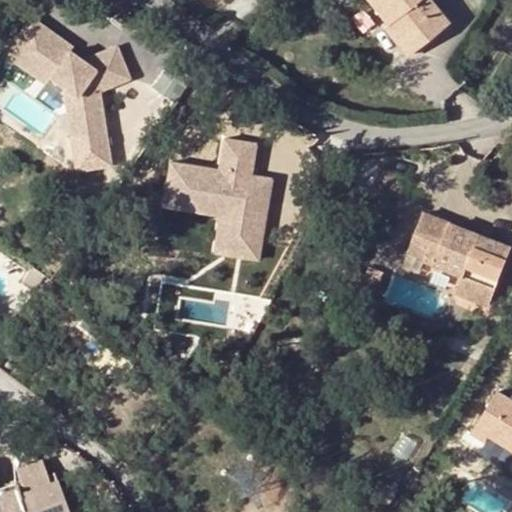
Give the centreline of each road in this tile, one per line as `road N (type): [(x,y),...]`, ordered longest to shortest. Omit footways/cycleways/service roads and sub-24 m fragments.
road 1 (residential): [(147,0),(291,106),(366,141),(481,132),(511,121)]
road 2 (residential): [(142,511),(107,468),(0,381)]
